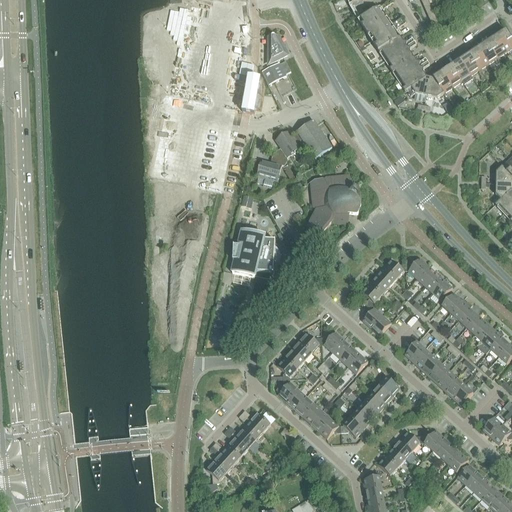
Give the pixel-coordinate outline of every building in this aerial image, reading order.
[(405,93),(412,89),(411,89),(427,78),(424,73),(424,70),(430,66),(426,60),(420,64),(417,63),(410,53),(411,50),(416,46),(413,40),(407,44),(404,43),(397,33),(398,30),(405,25),(401,19),(394,24),(391,23),(384,13),(385,10),(392,5),(390,1),(378,9),(375,5),(358,16),(365,27),(363,29),(405,93)] [(172,27),(161,27),(164,88),(175,88),(208,86),(206,23),(192,24),(171,25),(172,27)] [(495,29),(492,31),(507,54),(511,50),(511,40),(506,32),(502,35),(499,34),(495,29)] [(507,54),(492,31),(489,33),(493,38),(492,41),(488,44),(498,60),(507,54)] [(270,38),(270,66),(287,57),(278,38),(278,37),(270,37),(270,38)] [(477,41),(474,43),(489,66),(498,60),(488,44),(484,47),(481,46),(477,41)] [(470,56),(480,72),(489,66),(474,43),(471,45),(475,50),(474,53),(470,56)] [(459,52),(456,54),(471,77),(480,72),(470,56),(466,59),(463,58),(459,52)] [(456,65),(452,68),(462,83),(464,87),(473,81),(471,77),(456,54),(453,56),(455,60),(457,62),(456,65)] [(441,64),(438,66),(453,89),(462,83),(452,68),(448,71),(445,70),(441,64)] [(270,70),(263,73),(270,86),(272,85),(276,84),(276,83),(287,78),(280,65),(270,70)] [(434,80),(444,95),(453,89),(438,66),(435,68),(439,74),(438,77),(434,80)] [(427,78),(411,89),(412,89),(416,95),(427,97),(430,79),(427,79),(427,78)] [(434,80),(430,79),(427,97),(437,100),(444,95),(434,80)] [(164,269),(159,291),(192,298),(198,268),(199,268),(198,223),(212,188),(225,129),(189,121),(182,119),(169,179),(179,181),(164,217),(166,269),(164,269)] [(307,149),(316,161),(332,150),(314,122),(297,133),(299,136),(307,149)] [(282,150),(288,159),(300,150),(293,140),(289,134),(276,142),(282,150)] [(299,136),(293,140),(300,150),(302,153),(307,149),(299,136)] [(282,150),(273,155),(287,165),(289,161),(288,159),(282,150)] [(273,155),(271,165),(281,168),(283,169),(287,165),(273,155)] [(511,162),(510,161),(502,168),(511,178),(511,162)] [(258,177),(278,182),(281,168),(271,165),(262,163),(258,177)] [(496,174),(496,185),(511,185),(511,178),(502,168),(496,174)] [(316,211),(307,228),(310,232),(321,237),(331,226),(332,226),(333,224),(339,226),(341,225),(346,226),(347,225),(346,225),(344,224),(344,217),(344,215),(345,215),(356,216),(358,215),(360,209),(361,204),(361,200),(361,197),(360,196),(359,190),(354,190),(350,177),(341,177),(340,179),(337,179),(336,178),(326,179),(325,180),(315,181),(310,184),(313,209),(316,211)] [(496,196),(501,201),(501,202),(511,191),(511,185),(496,185),(496,196)] [(511,191),(501,202),(501,201),(495,207),(511,224),(511,191)] [(253,200),(244,198),(242,206),(251,208),(253,200)] [(233,273),(232,274),(254,279),(255,274),(262,275),(273,276),(274,276),(274,268),(275,266),(275,265),(276,265),(277,265),(277,264),(278,264),(278,263),(278,262),(279,262),(279,261),(279,260),(279,259),(279,258),(279,257),(279,256),(278,255),(278,254),(277,254),(277,253),(276,253),(276,252),(275,252),(276,250),(276,242),(275,242),(275,243),(263,242),(264,238),(242,233),(242,234),(243,234),(239,248),(235,247),(234,247),(233,262),(234,262),(236,262),(234,271),(233,273)] [(411,266),(406,266),(406,273),(408,273),(417,281),(428,268),(420,260),(413,268),(411,266)] [(391,262),(384,270),(397,282),(404,274),(406,273),(406,266),(401,267),(399,269),(391,262)] [(436,275),(428,268),(417,281),(425,288),(436,275)] [(384,270),(376,278),(389,290),(397,282),(384,270)] [(444,282),(436,275),(425,288),(433,295),(444,282)] [(376,278),(369,286),(382,298),(389,290),(376,278)] [(433,296),(430,300),(436,305),(439,301),(441,303),(453,290),(444,282),(433,295),(433,296)] [(367,303),(368,309),(375,308),(375,306),(382,298),(369,286),(362,294),(369,301),(367,303)] [(451,316),(462,303),(454,295),(442,308),(451,316)] [(451,316),(459,323),(470,310),(472,308),(469,304),(467,304),(466,306),(462,303),(451,316)] [(363,323),(371,331),(383,318),(375,310),(375,308),(368,309),(368,314),(370,316),(363,323)] [(467,330),(478,317),(470,310),(459,323),(467,330)] [(467,330),(475,337),(486,325),(478,317),(467,330)] [(383,318),(371,331),(380,338),(391,325),(383,318)] [(475,337),(483,345),(494,332),(486,325),(475,337)] [(483,345),(479,349),(487,356),(491,352),(502,339),(504,337),(500,333),(499,333),(498,335),(494,332),(483,345)] [(327,340),(322,340),(322,347),(324,347),(332,355),(344,342),(336,334),(329,342),(327,340)] [(299,344),(312,356),(320,347),(322,347),(322,340),(316,340),(314,342),(307,335),(299,344)] [(491,352),(499,359),(510,346),(502,339),(491,352)] [(352,349),(344,342),(332,355),(340,362),(352,349)] [(292,352),(305,364),(312,356),(299,344),(292,352)] [(405,357),(413,365),(425,352),(417,344),(405,357)] [(499,359),(507,367),(511,361),(511,347),(510,346),(499,359)] [(360,356),(352,349),(340,362),(348,369),(360,356)] [(285,360),(298,372),(305,364),(292,352),(285,360)] [(413,365),(421,372),(433,359),(425,352),(413,365)] [(368,364),(360,356),(348,369),(357,377),(368,364)] [(421,372),(429,379),(441,366),(433,359),(421,372)] [(283,382),(290,382),(290,380),(298,372),(285,360),(277,368),(285,375),(283,377),(283,382)] [(429,379),(437,387),(449,374),(441,366),(429,379)] [(437,387),(445,394),(457,381),(449,374),(437,387)] [(387,379),(380,388),(393,399),(400,391),(387,379)] [(445,394),(453,401),(465,388),(457,381),(445,394)] [(284,384),(276,392),(280,396),(279,397),(287,405),(299,392),(290,384),(290,382),(283,382),(284,384)] [(465,388),(453,401),(462,409),(467,403),(474,396),(478,391),(469,384),(465,388)] [(380,388),(373,396),(386,407),(393,399),(380,388)] [(287,405),(295,412),(307,399),(299,392),(287,405)] [(386,407),(373,396),(365,404),(378,415),(386,407)] [(295,412),(303,419),(315,406),(307,399),(295,412)] [(378,415),(365,404),(358,412),(371,423),(378,415)] [(303,419),(311,426),(323,413),(315,406),(303,419)] [(358,412),(351,420),(364,431),(371,423),(358,412)] [(311,426),(319,434),(331,421),(323,413),(311,426)] [(258,415),(250,423),(263,435),(271,427),(258,415)] [(483,432),(491,440),(503,427),(495,419),(483,432)] [(364,431),(351,420),(343,428),(341,428),(341,435),(347,435),(349,433),(356,440),(364,431)] [(339,428),(331,421),(319,434),(327,441),(334,434),(336,435),(341,435),(341,428),(339,428)] [(250,423),(243,431),(256,443),(263,435),(250,423)] [(503,427),(491,440),(500,447),(506,440),(508,441),(511,441),(511,434),(503,427)] [(243,431),(236,439),(249,451),(256,443),(243,431)] [(427,438),(422,438),(422,446),(424,445),(433,453),(445,440),(436,432),(429,440),(427,438)] [(407,434),(400,442),(413,454),(420,446),(422,446),(422,438),(417,439),(415,441),(407,434)] [(236,439),(229,447),(242,459),(249,451),(236,439)] [(453,447),(445,440),(433,453),(441,460),(453,447)] [(400,442),(393,450),(406,462),(413,454),(400,442)] [(229,447),(221,455),(234,467),(242,459),(229,447)] [(461,455),(453,447),(441,460),(449,468),(461,455)] [(393,450),(385,458),(398,470),(406,462),(393,450)] [(234,467),(221,455),(214,463),(227,475),(234,467)] [(469,462),(461,455),(449,468),(457,475),(469,462)] [(398,470),(385,458),(378,466),(391,478),(398,470)] [(227,475),(214,463),(207,472),(213,477),(213,486),(220,486),(220,483),(227,475)] [(466,487),(478,474),(469,467),(458,480),(466,487)] [(363,482),(365,493),(382,490),(380,479),(382,477),(377,472),(369,481),(363,482)] [(486,481),(478,474),(466,487),(474,494),(486,481)] [(474,494),(482,502),(494,489),(486,481),(474,494)] [(482,502),(490,509),(502,496),(494,489),(482,502)] [(365,493),(367,504),(384,500),(382,490),(365,493)] [(490,509),(493,511),(501,511),(510,503),(502,496),(490,509)] [(313,499),(291,511),(313,511),(318,509),(313,499)] [(367,504),(368,511),(380,511),(386,511),(384,500),(367,504)] [(501,511),(511,511),(511,505),(510,503),(501,511)]
